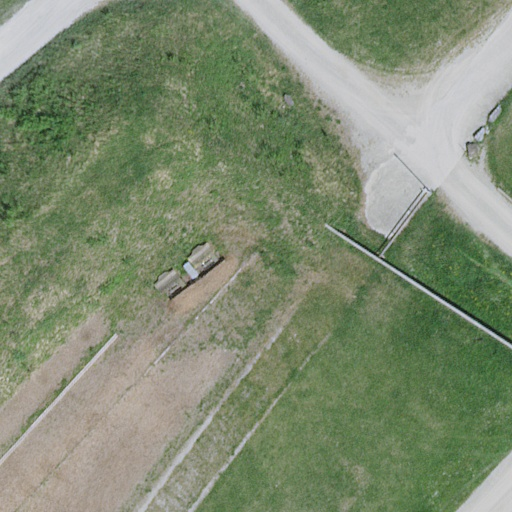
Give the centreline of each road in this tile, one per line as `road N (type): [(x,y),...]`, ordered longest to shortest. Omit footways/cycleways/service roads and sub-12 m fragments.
road 1 (track): [(511,231),(429,163),(511,55)]
road 2 (track): [(265,0),(429,163)]
